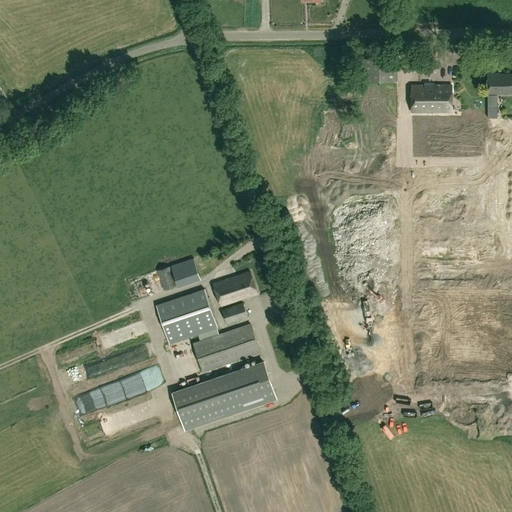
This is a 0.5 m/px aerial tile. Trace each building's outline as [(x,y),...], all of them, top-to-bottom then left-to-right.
[(346,151),(345,166),(383,168),(384,144),(399,145),(400,131),(398,131),(401,61),(393,61),(394,57),(374,56),(371,129),(369,152),(346,151)] [(412,73),(434,73),(434,57),(412,57),(412,73)] [(511,74),(495,74),(495,73),(488,73),(488,93),(511,92),(511,74)] [(453,111),(453,85),(413,85),(413,111),(453,111)] [(415,122),(430,122),(430,113),(415,113),(415,122)] [(435,113),(435,122),(448,123),(448,113),(435,113)] [(460,157),(460,138),(425,140),(425,150),(428,150),(429,170),(424,170),(425,195),(460,194),(458,157),(460,157)] [(366,181),(357,181),(357,197),(377,197),(377,194),(383,194),(383,182),(374,182),(374,185),(366,185),(366,181)] [(414,255),(415,280),(504,276),(503,243),(440,245),(440,254),(414,255)] [(164,290),(177,286),(171,265),(158,270),(164,290)] [(200,265),(176,271),(179,283),(203,278),(200,265)] [(222,305),(259,293),(251,271),(215,283),(222,305)] [(170,344),(219,328),(205,289),(157,305),(170,344)] [(227,323),(248,316),(244,302),(223,309),(227,323)] [(141,336),(149,335),(147,324),(139,325),(141,336)] [(203,372),(261,352),(251,324),(193,343),(203,372)] [(483,342),(485,356),(501,354),(499,341),(487,342),(487,341),(483,342)] [(277,399),(265,362),(173,392),(186,429),(277,399)] [(84,371),(88,380),(100,375),(95,365),(84,371)]
